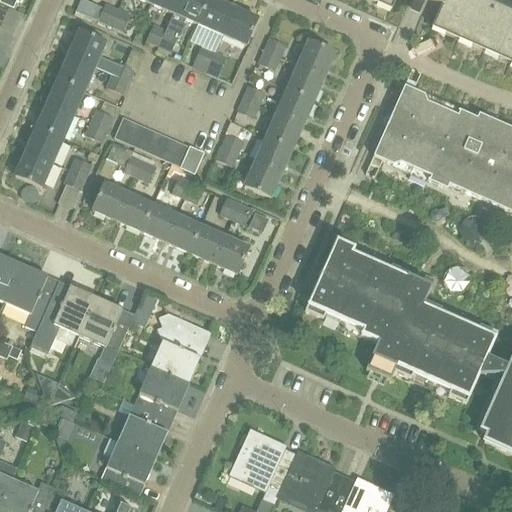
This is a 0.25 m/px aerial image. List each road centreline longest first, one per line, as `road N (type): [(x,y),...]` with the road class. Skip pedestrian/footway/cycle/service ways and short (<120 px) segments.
road 1 (residential): [(511,510),(224,381)]
road 2 (residential): [(247,321),(373,39)]
road 3 (residential): [(247,321),(0,203)]
road 4 (residential): [(511,98),(373,39)]
road 5 (residential): [(162,511),(224,381)]
